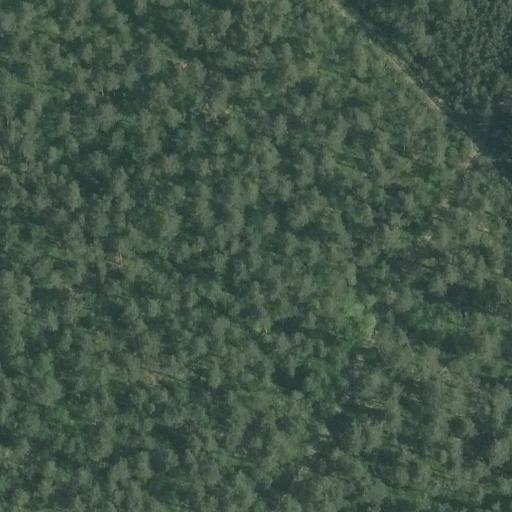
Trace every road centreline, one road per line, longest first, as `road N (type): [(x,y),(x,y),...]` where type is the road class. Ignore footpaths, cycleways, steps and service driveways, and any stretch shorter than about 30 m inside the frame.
road 1 (track): [(277,511),(511,79)]
road 2 (track): [(332,0),(511,185)]
